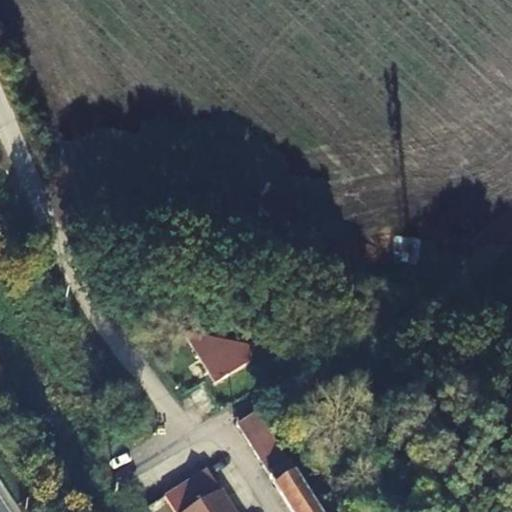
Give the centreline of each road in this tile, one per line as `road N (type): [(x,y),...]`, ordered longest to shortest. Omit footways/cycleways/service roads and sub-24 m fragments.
road 1 (track): [(511,230),(333,368),(181,436)]
road 2 (residential): [(181,436),(52,237),(0,109)]
road 3 (residential): [(181,436),(237,453),(275,511)]
